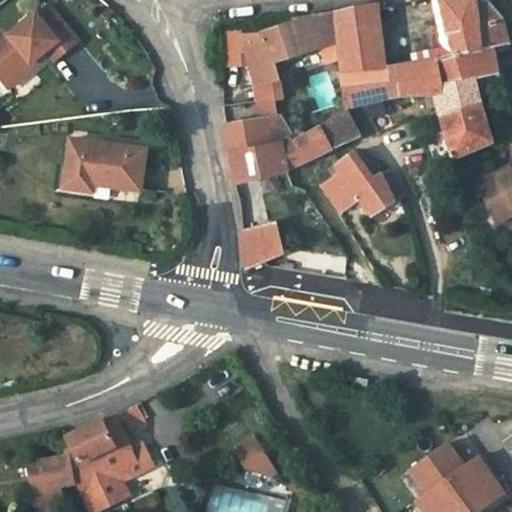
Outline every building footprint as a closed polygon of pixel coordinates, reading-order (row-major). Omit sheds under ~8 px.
[(417,64),(437,61),(482,51),(476,3),(475,0),(439,0),(444,19),(437,21),(442,50),(415,55),(417,64)] [(488,1),(476,3),(482,51),(494,49),(509,46),(503,18),(488,1)] [(7,31),(0,37),(0,76),(3,80),(28,61),(32,65),(41,58),(48,53),(60,43),(68,52),(81,42),(52,6),(39,16),(36,13),(10,34),(7,31)] [(380,6),(335,16),(338,42),(340,62),(362,60),(364,73),(388,70),(380,6)] [(290,27),(217,49),(223,69),(248,62),(256,87),(271,84),(278,83),(273,64),(281,61),(318,48),(338,42),(335,16),(291,22),(290,27)] [(340,62),(338,42),(318,48),(323,67),(340,64),(340,62)] [(60,43),(48,53),(56,62),(68,52),(60,43)] [(437,61),(443,92),(474,82),(479,81),(499,76),(494,49),(482,51),(437,61)] [(44,62),(41,58),(32,65),(28,61),(3,80),(10,89),(44,62)] [(417,64),(388,70),(364,73),(362,60),(340,62),(340,64),(345,110),(375,101),(393,97),(435,94),(441,92),(443,92),(437,61),(417,64)] [(286,81),(281,61),(273,64),(278,83),(286,81)] [(504,93),(499,76),(479,81),(484,99),(504,93)] [(441,92),(447,113),(481,104),(474,82),(443,92),(441,92)] [(278,83),(271,84),(273,102),(279,101),(278,83)] [(271,84),(256,87),(259,105),(273,102),(271,84)] [(441,92),(435,94),(440,116),(447,113),(441,92)] [(273,102),(259,105),(262,123),(276,121),(273,102)] [(492,143),(481,104),(447,113),(440,116),(447,138),(429,144),(437,166),(492,143)] [(358,138),(345,110),(319,128),(294,141),(281,145),(286,170),(358,138)] [(281,145),(294,141),(279,121),(276,121),(262,123),(225,128),(233,184),(286,170),(281,145)] [(146,151),(72,141),(66,188),(93,192),(95,184),(141,190),(146,151)] [(349,154),(336,163),(337,166),(330,171),(334,177),(325,180),(331,195),(339,212),(361,202),(369,220),(406,202),(395,181),(385,185),(384,182),(380,175),(373,179),(353,153),(349,154)] [(389,170),(380,175),(384,182),(394,179),(389,170)] [(496,177),(499,182),(511,174),(509,170),(496,177)] [(496,177),(476,187),(497,225),(511,216),(511,174),(499,182),(496,177)] [(223,185),(227,226),(238,225),(234,184),(223,185)] [(324,238),(338,232),(335,224),(321,228),(324,238)] [(275,226),(242,234),(247,268),(282,255),(275,226)] [(103,420),(66,438),(75,456),(29,464),(39,510),(65,506),(61,483),(79,480),(95,511),(131,494),(124,478),(154,465),(140,435),(129,440),(119,416),(105,424),(103,420)] [(253,438),(233,450),(245,469),(261,481),(274,473),(253,438)] [(456,456),(447,443),(410,469),(427,493),(417,500),(425,511),(478,511),(492,502),(503,494),(477,457),(471,461),(464,467),(456,456)] [(456,456),(464,467),(471,461),(463,450),(456,456)]
